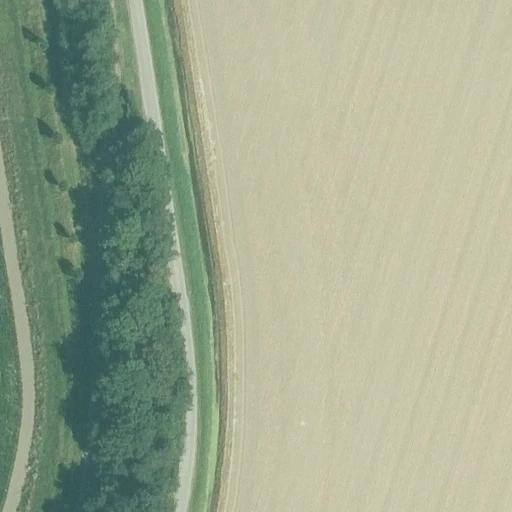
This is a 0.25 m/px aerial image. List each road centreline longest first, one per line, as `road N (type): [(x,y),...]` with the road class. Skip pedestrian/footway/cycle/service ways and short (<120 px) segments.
road 1 (unclassified): [(174,511),(185,452),(187,345),(135,0)]
road 2 (track): [(82,511),(115,101),(106,0)]
